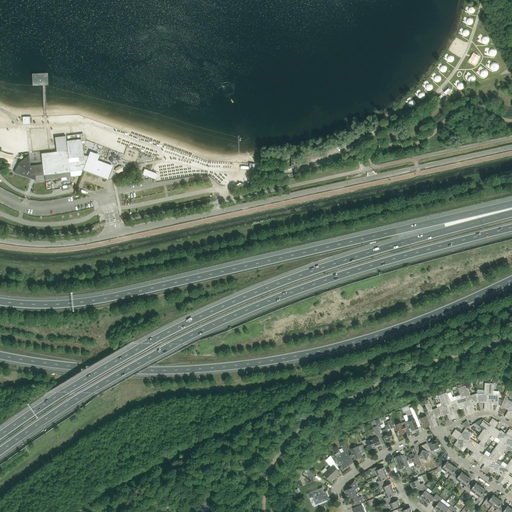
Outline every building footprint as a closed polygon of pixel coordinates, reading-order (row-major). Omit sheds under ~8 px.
[(493,63),(491,64),(490,65),(490,67),(491,69),(493,70),(494,71),(496,70),(498,69),(499,67),(499,66),(498,64),(496,63),(495,62),(493,63)] [(15,172),(28,177),(45,175),(70,172),(84,170),(107,179),(111,168),(96,162),(97,160),(89,157),(84,156),(83,151),(82,151),(80,141),(68,143),(70,157),(68,158),(68,153),(43,156),(44,164),(30,166),(29,157),(25,159),(19,165),(16,169),(15,172)] [(142,174),(155,180),(158,174),(145,169),(142,174)] [(484,394),(477,393),(478,402),(484,403),(484,409),(488,409),(490,383),(487,383),(485,383),(484,394)] [(494,383),(490,383),(488,409),(491,410),(492,403),(498,404),(499,395),(494,394),(494,391),(494,383)] [(467,385),(463,386),(471,412),(474,410),(472,404),(478,402),(477,393),(470,395),(467,385)] [(457,400),(456,400),(459,408),(465,407),(467,413),(471,412),(463,386),(462,386),(459,387),(458,388),(461,398),(457,400)] [(445,393),(442,393),(453,419),(456,418),(453,411),(459,408),(456,400),(455,396),(450,398),(447,392),(445,393)] [(442,406),(437,407),(441,416),(446,414),(449,421),(453,419),(442,393),(438,395),(442,406)] [(504,417),(508,418),(511,411),(511,401),(511,402),(508,399),(508,398),(505,395),(501,407),(503,408),(503,407),(508,410),(504,417)] [(441,416),(437,407),(432,409),(428,399),(424,401),(434,427),(438,425),(435,418),(441,416)] [(408,420),(406,421),(407,423),(407,424),(409,423),(410,425),(410,426),(411,428),(412,430),(418,428),(418,426),(420,425),(419,422),(417,417),(417,416),(416,415),(413,416),(407,418),(408,420)] [(426,416),(420,418),(421,422),(423,426),(424,427),(427,426),(430,425),(428,420),(426,416)] [(483,430),(477,438),(481,441),(496,420),(495,420),(492,418),(489,423),(484,420),(479,427),(483,430)] [(375,420),(371,421),(373,427),(373,428),(376,435),(380,433),(377,426),(375,420)] [(385,429),(382,431),(383,434),(384,437),(386,441),(395,438),(393,433),(391,431),(391,429),(394,428),(391,420),(388,421),(387,421),(389,424),(385,426),(386,427),(386,428),(386,429),(385,429)] [(496,420),(481,441),(485,443),(491,435),(495,438),(496,437),(500,431),(495,427),(499,422),(496,420)] [(406,421),(396,425),(397,429),(398,432),(398,431),(400,434),(405,432),(404,429),(405,429),(407,432),(410,431),(409,429),(408,427),(407,424),(407,423),(406,421)] [(456,429),(453,432),(476,448),(479,444),(470,438),(473,433),(466,428),(462,433),(456,429)] [(495,438),(494,440),(498,443),(494,448),(498,451),(511,431),(511,430),(510,428),(506,433),(501,430),(500,431),(496,437),(495,438)] [(511,431),(498,451),(502,454),(508,446),(511,448),(511,431)] [(473,452),(476,448),(453,432),(451,435),(458,440),(454,445),(461,450),(464,446),(473,452)] [(366,439),(362,441),(364,445),(367,444),(368,445),(369,450),(370,450),(376,447),(381,445),(379,440),(378,436),(366,441),(366,439)] [(428,443),(431,451),(439,447),(437,442),(434,443),(434,441),(432,442),(431,441),(428,442),(429,443),(428,443)] [(476,448),(473,452),(471,455),(468,453),(465,458),(471,462),(473,458),(479,462),(484,454),(484,453),(483,454),(479,452),(485,443),(481,441),(479,444),(476,448)] [(341,454),(336,458),(338,462),(341,466),(343,470),(349,466),(348,465),(353,461),(351,458),(347,450),(344,443),(341,446),(344,452),(341,454)] [(422,450),(420,457),(423,458),(424,461),(430,458),(429,455),(430,453),(431,453),(427,443),(424,444),(426,449),(426,450),(424,449),(422,450)] [(351,449),(353,454),(355,459),(362,456),(361,453),(366,451),(363,444),(351,449)] [(481,469),(484,472),(498,451),(494,448),(489,456),(484,454),(479,462),(479,461),(484,464),(481,469)] [(412,450),(410,451),(406,453),(407,455),(406,456),(410,464),(413,462),(416,468),(422,465),(417,452),(414,454),(412,450)] [(491,468),(496,472),(501,465),(501,464),(501,465),(497,462),(502,454),(498,451),(484,472),(487,474),(491,468)] [(401,454),(394,457),(398,467),(399,470),(403,468),(404,467),(403,465),(405,464),(406,467),(406,468),(409,466),(406,459),(404,454),(401,456),(401,454)] [(326,460),(332,466),(328,470),(324,474),(331,481),(340,472),(337,470),(339,469),(331,455),(326,460)] [(497,481),(500,483),(511,466),(511,458),(511,459),(507,465),(503,462),(501,465),(496,472),(501,476),(497,481)] [(443,469),(447,472),(452,464),(447,461),(444,465),(442,463),(438,469),(441,471),(443,469)] [(449,477),(452,480),(456,474),(453,472),(457,468),(452,464),(447,472),(451,475),(449,477)] [(376,471),(378,476),(386,472),(384,467),(379,469),(378,466),(371,469),(373,472),(376,471)] [(507,480),(511,483),(511,466),(500,483),(503,485),(507,480)] [(306,474),(312,478),(315,474),(309,470),(307,473),(306,474)] [(377,481),(379,485),(385,483),(383,480),(389,477),(386,472),(378,476),(380,480),(377,481)] [(457,479),(461,482),(466,475),(462,472),(458,476),(456,474),(452,480),(455,482),(457,479)] [(463,488),(466,490),(470,485),(468,483),(471,479),(466,475),(461,482),(465,486),(463,488)] [(418,486),(419,490),(425,486),(423,483),(420,484),(418,479),(410,483),(412,488),(418,486)] [(346,494),(347,497),(358,493),(356,488),(357,487),(354,480),(348,485),(349,489),(345,490),(347,494),(346,494)] [(383,487),(385,492),(393,489),(391,483),(386,485),(385,483),(379,485),(380,489),(383,487)] [(471,490),(475,493),(481,486),(476,483),(473,487),(470,485),(466,490),(469,493),(471,490)] [(420,497),(424,501),(430,494),(426,491),(428,488),(425,486),(419,490),(423,493),(420,497)] [(481,486),(475,493),(479,496),(477,499),(480,501),(485,496),(482,494),(485,490),(481,486)] [(318,489),(307,494),(309,498),(313,497),(313,496),(314,499),(316,504),(321,502),(321,501),(323,500),(324,501),(329,499),(327,494),(326,494),(325,492),(326,491),(324,492),(324,491),(323,487),(318,489)] [(384,498),(385,502),(392,499),(390,496),(396,494),(393,489),(385,492),(387,497),(384,498)] [(358,493),(347,497),(350,504),(355,502),(356,505),(363,501),(361,496),(359,497),(358,493)] [(433,500),(435,502),(439,497),(436,494),(434,497),(430,494),(424,501),(429,505),(433,500)] [(489,502),(493,505),(498,498),(493,495),(490,499),(488,497),(484,502),(487,505),(489,502)] [(434,508),(439,511),(444,505),(440,501),(442,499),(439,497),(435,502),(437,504),(434,508)] [(495,511),(496,511),(499,511),(502,508),(500,506),(503,502),(498,498),(493,505),(497,508),(495,511)] [(392,499),(385,502),(387,506),(390,504),(392,509),(400,506),(398,500),(393,502),(392,499)]
